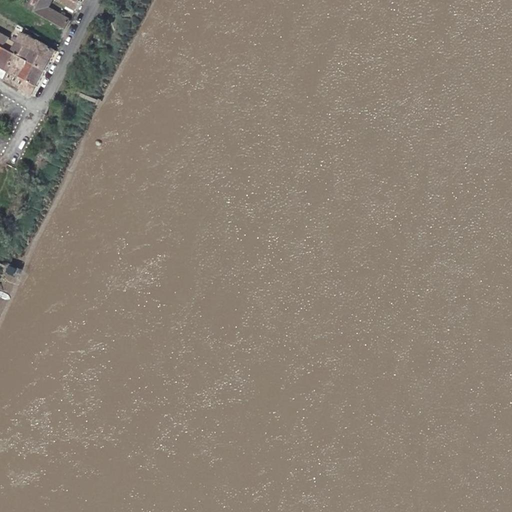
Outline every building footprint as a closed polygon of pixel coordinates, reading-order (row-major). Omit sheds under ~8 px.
[(41,0),(28,0),(25,6),(35,11),(41,0)] [(41,0),(35,11),(68,28),(72,20),(51,9),(54,0),(41,0)] [(33,14),(67,32),(68,28),(35,11),(33,14)] [(0,44),(4,46),(6,48),(12,37),(0,30),(0,44)] [(19,41),(52,59),(56,51),(24,33),(19,41)] [(18,54),(46,69),(52,59),(19,41),(14,52),(18,54)] [(0,64),(10,70),(18,54),(14,52),(6,48),(4,46),(0,54),(0,64)] [(38,85),(46,69),(18,54),(10,70),(38,85)] [(0,73),(5,77),(10,70),(0,64),(0,73)] [(5,77),(34,92),(38,85),(10,70),(5,77)]
